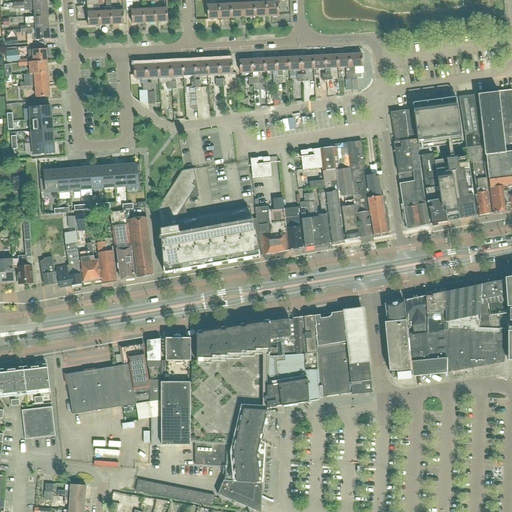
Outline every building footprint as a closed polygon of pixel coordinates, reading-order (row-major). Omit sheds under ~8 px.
[(88,26),(100,26),(100,12),(100,5),(99,5),(98,0),(86,0),(87,6),(88,26)] [(208,20),(220,19),(219,4),(219,0),(213,1),(213,5),(207,5),(208,20)] [(232,19),(243,18),(242,0),(236,0),(237,3),(231,4),(232,19)] [(248,0),(242,0),(243,18),(255,17),(254,3),(249,3),(248,0)] [(255,17),(267,17),(265,0),(260,0),(260,2),(254,3),(255,17)] [(271,0),(265,0),(267,17),(279,16),(278,1),(272,2),(271,0)] [(48,16),(47,4),(35,5),(36,5),(13,7),(13,10),(24,9),(24,10),(36,10),(36,17),(48,16)] [(231,4),(219,4),(220,19),(232,19),(231,4)] [(106,12),(100,12),(100,26),(112,25),(111,11),(112,11),(112,7),(106,7),(106,12)] [(155,9),(156,23),(168,22),(167,8),(155,9)] [(143,10),(144,23),(156,23),(155,9),(143,10)] [(144,23),(143,10),(131,10),(132,24),(144,23)] [(111,11),(112,25),(124,24),(123,11),(112,11),(111,11)] [(32,32),(31,29),(49,27),(48,16),(36,17),(37,22),(31,23),(31,25),(26,26),(26,32),(27,32),(32,32)] [(50,39),(49,27),(31,29),(32,32),(27,32),(27,34),(32,34),(32,41),(50,39)] [(19,67),(24,66),(24,59),(18,60),(17,48),(5,49),(7,63),(18,62),(19,67)] [(28,50),(29,59),(29,62),(47,61),(47,56),(49,56),(48,49),(46,49),(28,50)] [(347,79),(351,79),(349,54),(337,55),(338,68),(346,68),(347,79)] [(355,79),(355,67),(363,67),(362,54),(349,54),(351,79),(355,79)] [(326,69),(338,68),(337,55),(325,56),(326,69)] [(301,70),(314,69),(313,56),(301,57),(301,70)] [(314,69),(326,69),(325,56),(313,56),(314,69)] [(301,57),(289,58),(289,71),(301,70),(301,57)] [(277,71),(276,58),(264,59),(265,72),(277,71)] [(283,71),(289,71),(289,58),(276,58),(277,71),(277,74),(278,83),(278,95),(284,95),(284,83),(283,83),(282,76),(283,76),(283,71)] [(29,59),(24,59),(24,66),(30,66),(30,74),(48,73),(47,61),(29,62),(29,59)] [(258,73),(265,72),(264,59),(252,60),(253,73),(253,75),(254,85),(255,96),(260,96),(260,84),(258,84),(258,73)] [(240,74),(253,73),(252,60),(239,61),(240,74)] [(208,75),(220,74),(219,61),(207,62),(208,75)] [(232,61),(219,61),(220,74),(232,74),(232,61)] [(195,76),(196,76),(208,75),(207,62),(195,63),(195,76)] [(171,77),(183,76),(183,63),(170,64),(171,77)] [(196,88),(196,80),(196,76),(195,76),(195,63),(183,63),(183,76),(191,76),(191,88),(189,89),(190,98),(197,97),(196,88)] [(170,64),(158,65),(159,78),(159,83),(167,82),(171,82),(171,77),(170,64)] [(148,91),(147,83),(147,78),(146,65),(134,66),(134,79),(142,79),(143,91),(148,91)] [(147,78),(159,78),(158,65),(146,65),(147,78)] [(31,83),(25,83),(26,90),(32,89),(31,86),(35,86),(49,85),(48,73),(30,74),(31,83)] [(349,91),(361,91),(360,81),(348,81),(349,91)] [(50,97),(49,85),(35,86),(36,98),(50,97)] [(210,99),(218,99),(218,87),(210,87),(210,99)] [(498,92),(499,99),(511,97),(511,90),(499,91),(499,92),(498,92)] [(486,156),(493,213),(511,210),(508,186),(506,152),(504,142),(504,135),(503,127),(502,120),(501,113),(500,106),(499,99),(498,92),(477,95),(484,146),(485,156),(486,156)] [(471,162),(478,216),(491,214),(484,162),(482,162),(480,146),(482,146),(481,133),(477,95),(459,97),(462,117),(465,134),(467,156),(468,156),(469,162),(471,162)] [(511,97),(499,99),(500,106),(511,104),(511,97)] [(413,103),(420,150),(462,144),(456,98),(455,98),(413,103)] [(413,170),(420,227),(429,225),(424,193),(419,156),(418,152),(420,152),(419,150),(420,150),(413,103),(413,104),(413,110),(405,111),(406,120),(410,151),(413,170)] [(511,104),(500,106),(501,113),(511,112),(511,104)] [(31,120),(51,119),(50,107),(30,108),(31,120)] [(391,120),(399,172),(413,170),(410,151),(406,120),(405,111),(390,113),(391,120)] [(502,120),(511,119),(511,112),(501,113),(502,120)] [(32,132),(52,130),(51,119),(31,120),(32,132)] [(511,119),(502,120),(503,127),(511,126),(511,119)] [(511,126),(503,127),(504,135),(511,133),(511,126)] [(33,143),(53,141),(52,130),(32,132),(32,142),(33,143)] [(33,143),(32,142),(30,143),(31,155),(54,153),(53,141),(33,143)] [(347,144),(350,168),(358,229),(359,238),(372,236),(369,217),(369,215),(368,212),(370,212),(371,211),(368,192),(367,192),(364,170),(365,170),(361,141),(347,143),(347,144)] [(350,168),(347,144),(334,145),(334,147),(333,147),(336,170),(350,168),(350,169),(350,168)] [(338,190),(336,170),(333,147),(320,149),(322,168),(325,189),(324,189),(329,231),(328,232),(329,244),(344,241),(341,218),(339,207),(338,190)] [(303,170),(322,168),(320,149),(301,151),(303,170)] [(432,225),(446,222),(444,207),(441,207),(435,168),(433,154),(421,156),(426,192),(432,225)] [(444,207),(446,222),(459,220),(450,166),(450,165),(449,159),(435,161),(434,154),(433,154),(435,168),(441,207),(444,207)] [(450,166),(459,220),(476,217),(468,162),(469,162),(468,156),(467,156),(449,159),(450,165),(450,166)] [(251,159),(253,178),(272,177),(270,157),(251,159)] [(136,165),(124,166),(126,186),(138,185),(137,174),(140,174),(139,165),(136,165)] [(124,166),(113,167),(115,187),(126,186),(124,166)] [(115,187),(113,167),(102,168),(103,188),(115,187)] [(79,169),(80,190),(92,189),(90,168),(79,169)] [(90,168),(92,189),(103,188),(102,168),(90,168)] [(358,229),(350,168),(350,169),(350,168),(336,170),(338,190),(341,190),(342,197),(350,196),(350,198),(348,198),(348,200),(341,201),(346,240),(359,238),(358,229)] [(69,190),(70,190),(80,190),(79,169),(68,170),(69,190)] [(164,273),(260,256),(253,220),(250,220),(248,207),(178,220),(178,216),(189,199),(199,197),(197,188),(193,185),(196,180),(194,169),(182,171),(158,208),(164,273)] [(68,170),(56,171),(58,191),(57,191),(57,194),(70,193),(70,190),(69,190),(68,170)] [(420,227),(413,170),(399,172),(399,174),(398,174),(400,184),(407,229),(420,227)] [(58,191),(56,171),(44,172),(46,192),(57,191),(58,191)] [(384,190),(381,171),(380,171),(371,173),(372,178),(367,178),(367,177),(366,177),(369,192),(373,191),(374,198),(381,197),(380,191),(384,190)] [(25,176),(13,177),(13,185),(26,184),(25,176)] [(308,194),(308,195),(310,212),(311,212),(311,218),(310,219),(313,243),(315,246),(329,244),(328,232),(329,231),(324,189),(318,190),(321,213),(324,213),(324,214),(319,215),(318,211),(315,211),(313,193),(308,194)] [(381,197),(374,198),(373,191),(369,192),(368,192),(371,211),(370,212),(370,214),(371,215),(374,236),(388,233),(390,233),(385,197),(381,197)] [(299,203),(300,207),(300,210),(301,219),(305,248),(315,246),(314,246),(315,246),(313,243),(310,219),(311,218),(311,212),(310,212),(308,195),(308,194),(304,194),(304,202),(299,203)] [(260,256),(289,251),(284,209),(283,199),(274,200),(275,210),(268,210),(268,207),(255,208),(256,219),(253,220),(260,256)] [(284,209),(289,251),(303,248),(298,210),(300,210),(300,207),(284,209)] [(114,247),(116,246),(121,280),(135,278),(131,247),(130,245),(126,211),(110,213),(114,247)] [(154,276),(146,217),(128,220),(132,249),(133,249),(137,278),(154,276)] [(455,226),(456,230),(465,228),(467,235),(476,233),(473,222),(455,226)] [(31,266),(33,266),(31,242),(24,242),(25,256),(17,257),(18,269),(17,269),(18,275),(19,275),(19,285),(32,284),(31,266)] [(117,282),(116,281),(113,251),(106,252),(105,242),(97,243),(99,260),(100,260),(102,278),(101,279),(102,284),(117,282)] [(100,260),(99,260),(95,261),(91,243),(87,244),(93,280),(101,279),(102,278),(100,260)] [(77,244),(65,246),(69,265),(67,266),(71,286),(82,284),(82,282),(77,244)] [(78,245),(82,282),(93,280),(87,244),(78,245)] [(0,255),(0,282),(14,281),(13,260),(8,260),(7,255),(0,255)] [(46,261),(40,262),(44,286),(54,285),(56,284),(54,273),(52,257),(46,258),(46,261)] [(56,272),(54,273),(56,284),(58,284),(59,288),(71,286),(67,266),(56,268),(56,272)] [(511,278),(508,280),(481,285),(480,317),(506,314),(507,313),(508,361),(511,361),(511,278)] [(445,296),(445,306),(445,322),(448,322),(446,358),(447,372),(505,362),(505,329),(479,328),(480,317),(481,285),(480,285),(480,287),(472,287),(471,289),(463,288),(463,291),(454,290),(454,292),(446,292),(446,293),(446,294),(446,296),(445,296)] [(419,334),(413,335),(409,335),(412,361),(442,358),(446,358),(448,322),(445,322),(445,306),(445,296),(446,296),(446,294),(446,293),(446,292),(432,295),(426,296),(427,317),(427,325),(426,326),(426,333),(419,334)] [(416,298),(419,334),(426,333),(426,326),(427,325),(427,317),(426,296),(416,298)] [(413,326),(413,335),(419,334),(416,298),(406,301),(408,321),(411,320),(412,326),(413,326)] [(411,378),(411,376),(404,301),(385,304),(388,327),(385,327),(389,364),(390,372),(397,371),(397,379),(402,379),(407,378),(411,378)] [(344,311),(344,312),(351,363),(349,363),(350,368),(349,368),(353,395),(373,393),(363,309),(344,311)] [(344,312),(344,311),(315,316),(317,354),(320,398),(350,394),(347,342),(345,332),(346,331),(344,322),(345,321),(344,312)] [(289,319),(271,322),(270,379),(268,409),(320,400),(320,399),(320,398),(317,354),(315,316),(314,316),(294,318),(294,320),(290,320),(289,319)] [(197,337),(191,338),(191,361),(190,361),(190,405),(190,443),(195,443),(195,465),(226,467),(225,477),(218,494),(255,510),(262,495),(265,444),(260,440),(266,417),(266,418),(267,411),(267,409),(268,409),(270,379),(271,322),(270,322),(263,323),(263,324),(204,334),(204,333),(197,334),(197,337)] [(160,378),(160,380),(161,380),(161,400),(161,405),(161,417),(161,445),(190,445),(190,443),(190,405),(190,361),(191,361),(191,338),(166,338),(166,339),(166,361),(167,361),(167,378),(161,378),(160,378)] [(147,358),(151,380),(160,380),(160,378),(161,359),(161,340),(161,339),(147,341),(147,358)] [(144,354),(133,356),(134,356),(133,364),(66,375),(72,415),(136,404),(139,420),(161,417),(161,405),(161,400),(161,380),(160,380),(151,380),(148,380),(144,354)] [(442,358),(412,361),(411,361),(413,376),(443,372),(442,358)] [(0,390),(1,391),(2,395),(50,389),(48,368),(43,368),(43,366),(27,368),(27,370),(20,371),(20,369),(4,371),(4,373),(0,373),(0,390)] [(56,436),(52,407),(22,411),(25,440),(56,436)] [(136,491),(212,507),(215,495),(138,480),(136,491)] [(45,484),(45,496),(53,497),(54,484),(45,484)] [(66,491),(65,498),(86,499),(87,486),(71,485),(71,491),(66,491)] [(70,505),(69,511),(85,511),(86,499),(65,498),(65,505),(70,505)]
